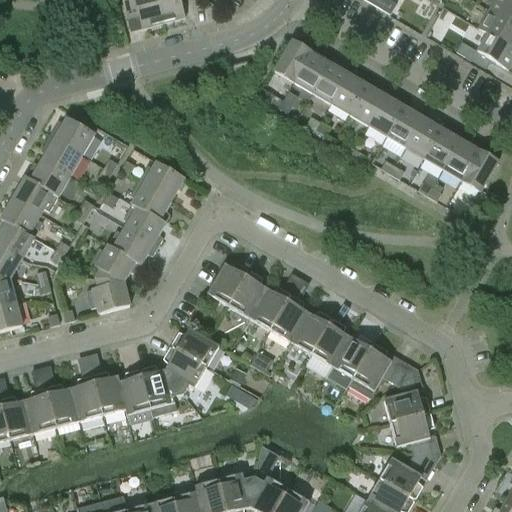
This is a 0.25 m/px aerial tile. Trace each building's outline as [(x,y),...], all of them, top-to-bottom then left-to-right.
[(141,31),(163,25),(156,0),(121,0),(125,14),(136,11),(141,31)] [(156,0),(163,25),(184,20),(179,0),(156,0)] [(385,0),(363,0),(363,1),(390,17),(396,6),(385,0)] [(511,3),(506,0),(496,0),(488,13),(511,26),(511,3)] [(511,26),(488,13),(478,31),(487,37),(487,36),(509,49),(509,48),(511,43),(511,26)] [(487,36),(487,37),(477,54),(508,72),(511,64),(511,49),(509,48),(509,49),(487,36)] [(274,74),(293,85),(311,55),(291,44),(274,74)] [(464,60),(470,50),(461,45),(456,55),(464,60)] [(329,66),(311,55),(293,85),(312,96),(329,66)] [(248,63),(238,66),(229,68),(232,79),(251,74),(250,72),(248,63)] [(312,96),(330,107),(348,77),(329,66),(312,96)] [(367,88),(348,77),(330,107),(349,118),(367,88)] [(349,118),(368,129),(385,99),(367,88),(349,118)] [(269,106),(278,111),(283,103),(273,98),(269,106)] [(404,110),(385,99),(368,129),(386,140),(404,110)] [(292,109),(283,103),(278,111),(287,117),(292,109)] [(386,140),(405,151),(423,121),(404,110),(386,140)] [(306,128),(315,133),(320,125),(311,120),(306,128)] [(49,139),(82,158),(94,137),(67,121),(63,127),(58,124),(49,139)] [(441,132),(423,121),(405,151),(424,162),(441,132)] [(329,130),(320,125),(315,133),(324,139),(329,130)] [(424,162),(442,173),(460,143),(441,132),(424,162)] [(42,163),(70,179),(82,158),(49,139),(40,154),(45,157),(42,163)] [(479,154),(460,143),(442,173),(461,183),(479,154)] [(345,147),(340,155),(349,160),(354,152),(345,147)] [(363,157),(354,152),(349,160),(359,166),(363,157)] [(479,154),(461,183),(480,195),(498,165),(479,154)] [(109,162),(104,171),(112,176),(117,166),(109,162)] [(70,179),(42,163),(39,168),(34,165),(25,180),(58,200),(70,179)] [(129,178),(134,168),(126,163),(120,173),(129,178)] [(380,172),(390,177),(394,169),(385,163),(380,172)] [(138,183),(171,203),(184,181),(156,165),(152,171),(147,168),(138,183)] [(404,174),(394,169),(390,177),(399,182),(404,174)] [(112,176),(104,171),(98,180),(106,185),(112,176)] [(13,201),(41,218),(44,212),(49,215),(58,200),(25,180),(13,201)] [(165,213),(171,203),(138,183),(130,198),(135,202),(131,207),(164,227),(170,217),(166,214),(165,213)] [(418,193),(427,199),(432,191),(423,185),(418,193)] [(441,196),(432,191),(427,199),(436,204),(441,196)] [(1,222),(34,241),(43,226),(37,223),(41,218),(13,201),(1,222)] [(85,203),(79,212),(88,217),(93,208),(85,203)] [(128,225),(124,231),(157,250),(163,241),(159,238),(158,237),(164,227),(131,207),(123,222),(128,225)] [(465,210),(460,218),(469,224),(474,215),(465,210)] [(88,217),(79,212),(74,222),(82,226),(88,217)] [(34,241),(1,222),(0,222),(0,249),(22,262),(34,241)] [(116,233),(107,249),(140,268),(147,257),(147,258),(152,259),(157,250),(124,231),(121,237),(116,233)] [(55,254),(63,259),(69,249),(61,245),(55,254)] [(22,262),(0,249),(0,281),(10,282),(22,262)] [(100,273),(95,281),(123,285),(129,275),(130,275),(135,277),(140,268),(107,249),(104,254),(99,251),(90,267),(100,273)] [(63,259),(55,254),(50,263),(58,268),(63,259)] [(207,297),(228,309),(249,274),(240,269),(236,273),(236,274),(224,267),(207,297)] [(36,276),(39,286),(48,284),(45,274),(36,276)] [(258,279),(249,274),(228,309),(249,321),(266,292),(255,285),(256,284),(258,279)] [(10,282),(0,281),(0,309),(16,305),(10,282)] [(129,309),(123,285),(95,281),(98,291),(86,294),(91,312),(97,310),(98,317),(129,309)] [(48,284),(39,286),(41,297),(51,294),(48,284)] [(249,321),(269,333),(290,298),(281,293),(277,297),(277,298),(266,292),(249,321)] [(299,304),(290,298),(269,333),(290,346),(308,316),(297,309),(299,304)] [(16,305),(0,309),(0,334),(22,329),(16,305)] [(65,326),(74,323),(72,314),(63,316),(65,326)] [(290,346),(311,358),(331,322),(322,317),(319,321),(318,322),(308,316),(290,346)] [(50,329),(59,327),(57,318),(47,320),(50,329)] [(340,328),(331,322),(311,358),(332,370),(349,340),(338,334),(339,333),(340,328)] [(171,349),(206,370),(219,349),(189,331),(182,342),(181,342),(176,341),(171,349)] [(219,348),(223,341),(216,337),(212,343),(219,348)] [(332,370),(352,382),(373,347),(364,341),(360,345),(360,346),(349,340),(332,370)] [(382,352),(373,347),(352,382),(348,389),(370,401),(382,380),(395,387),(416,372),(393,359),(390,364),(380,358),(380,357),(382,352)] [(194,391),(206,370),(171,349),(166,358),(170,362),(171,363),(164,373),(183,398),(189,388),(194,391)] [(241,358),(250,363),(253,357),(245,352),(241,358)] [(173,400),(183,398),(164,373),(153,376),(153,375),(150,370),(140,373),(150,412),(174,406),(173,400)] [(237,370),(231,381),(240,386),(246,376),(237,370)] [(383,402),(390,426),(429,416),(417,373),(416,372),(395,387),(396,388),(399,398),(383,402)] [(126,419),(150,412),(140,373),(130,376),(130,381),(130,382),(119,385),(118,385),(126,413),(125,413),(126,419)] [(102,419),(125,413),(126,413),(118,385),(119,385),(118,379),(105,382),(105,381),(102,377),(92,379),(102,419)] [(102,419),(92,379),(82,382),(82,387),(82,388),(70,391),(79,425),(102,419)] [(56,431),(79,425),(70,391),(58,395),(58,394),(56,389),(46,392),(56,431)] [(33,437),(56,431),(46,392),(36,394),(36,399),(36,400),(24,404),(33,437)] [(258,403),(248,397),(242,407),(247,411),(258,403)] [(0,406),(10,443),(33,437),(24,404),(12,407),(12,406),(9,401),(0,403),(0,406)] [(0,445),(10,443),(0,406),(0,445)] [(440,458),(429,416),(390,426),(396,450),(410,446),(413,458),(438,462),(440,458)] [(391,461),(379,482),(414,503),(419,494),(416,490),(415,490),(421,480),(426,483),(438,462),(413,458),(406,470),(391,461)] [(218,483),(225,511),(243,511),(250,510),(254,480),(243,482),(242,477),(218,483)] [(263,485),(254,480),(250,510),(252,511),(276,511),(288,492),(266,480),(263,485)] [(409,511),(414,503),(379,482),(367,503),(381,511),(401,511),(403,510),(404,510),(409,511)] [(200,511),(225,511),(218,483),(194,489),(196,495),(200,511)] [(317,490),(312,498),(317,501),(322,493),(317,490)] [(288,492),(276,511),(304,511),(309,505),(288,492)] [(200,511),(196,495),(173,501),(176,511),(200,511)] [(511,511),(511,503),(507,500),(500,511),(499,511),(497,511),(495,511),(511,511)] [(150,507),(151,511),(176,511),(173,501),(150,507)] [(381,511),(367,503),(361,511),(381,511)]
